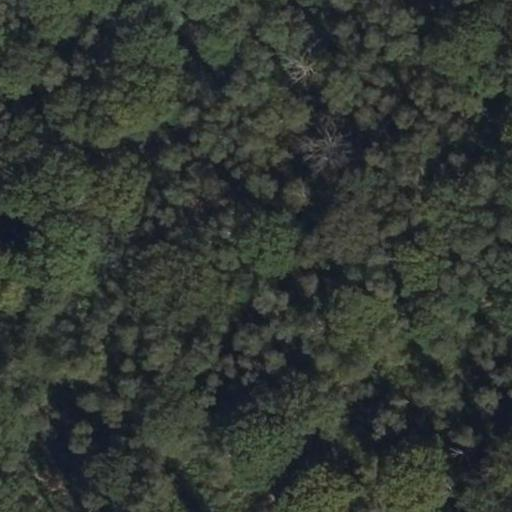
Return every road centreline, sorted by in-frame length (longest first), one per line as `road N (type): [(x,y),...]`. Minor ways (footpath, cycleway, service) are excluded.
road 1 (track): [(209,0),(0,323)]
road 2 (track): [(0,459),(157,511)]
